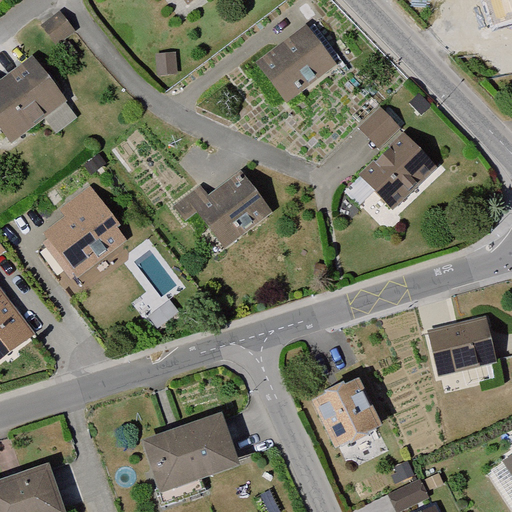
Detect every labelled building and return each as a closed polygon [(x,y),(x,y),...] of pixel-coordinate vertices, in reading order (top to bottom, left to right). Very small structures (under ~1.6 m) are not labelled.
[(172,0),(180,10),(193,0),(172,0)] [(55,18),(37,33),(49,49),(68,34),(55,18)] [(330,72),(300,32),(251,70),(282,109),(330,72)] [(169,60),(153,62),(154,80),(170,78),(169,60)] [(0,93),(0,140),(5,146),(56,106),(29,71),(0,93)] [(424,111),(414,102),(406,110),(416,119),(424,111)] [(375,116),(355,135),(374,155),(393,136),(375,116)] [(428,176),(396,143),(355,183),(387,216),(428,176)] [(204,208),(191,217),(217,254),(264,219),(236,184),(204,208)] [(180,225),(191,217),(204,208),(194,195),(170,212),(180,225)] [(63,227),(40,243),(70,284),(122,246),(86,197),(57,219),(63,227)] [(488,310),(429,323),(439,366),(498,352),(488,310)] [(0,311),(0,361),(25,343),(1,311),(0,311)] [(352,368),(312,387),(337,439),(377,420),(352,368)] [(231,456),(216,415),(142,440),(155,480),(149,482),(157,504),(203,488),(196,468),(231,456)] [(49,511),(36,474),(0,486),(0,511),(49,511)] [(421,476),(389,490),(396,506),(429,492),(421,476)] [(440,511),(436,502),(415,511),(440,511)]
